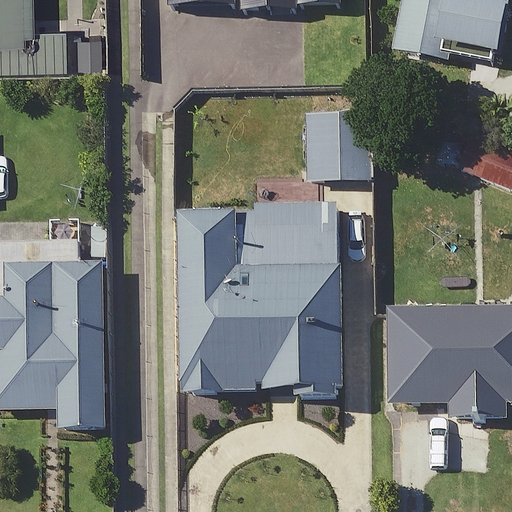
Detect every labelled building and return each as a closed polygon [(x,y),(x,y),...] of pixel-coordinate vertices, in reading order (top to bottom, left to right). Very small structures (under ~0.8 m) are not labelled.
[(37,25),(36,0),(0,0),(0,76),(69,76),(68,25),(37,25)] [(511,38),(511,0),(412,0),(402,59),(450,67),(451,59),(507,68),(511,38)] [(377,61),(332,61),(332,111),(377,111),(377,61)] [(373,119),(323,117),(320,189),(370,191),(373,119)] [(348,234),(193,230),(189,400),(344,405),(348,234)] [(37,277),(37,250),(0,250),(0,416),(67,416),(67,440),(114,439),(113,276),(37,277)] [(511,409),(511,315),(396,316),(397,411),(454,411),(454,427),(510,427),(510,409),(511,409)]
